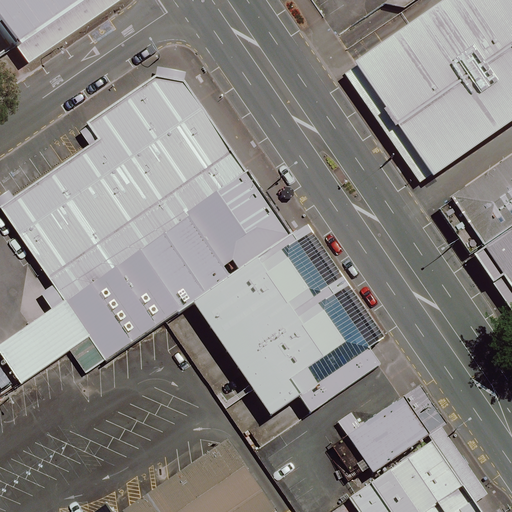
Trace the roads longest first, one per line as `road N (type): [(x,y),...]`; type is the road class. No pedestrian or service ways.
road 1 (secondary): [(219,0),(511,427)]
road 2 (residential): [(0,121),(186,0)]
